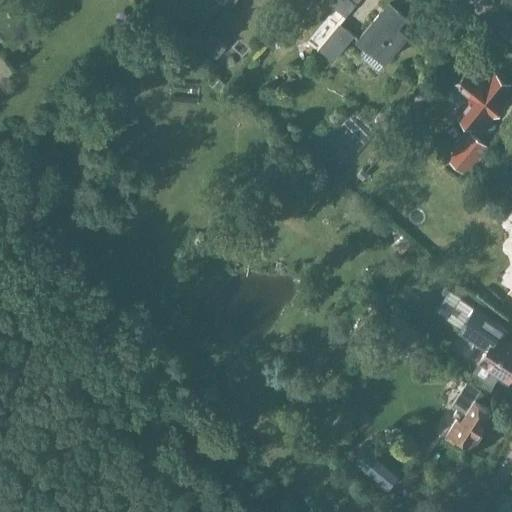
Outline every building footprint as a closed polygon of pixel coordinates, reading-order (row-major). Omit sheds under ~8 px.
[(325,0),(345,16),(357,0),(325,0)] [(390,0),(359,38),(368,45),(361,54),(379,69),(386,61),(410,34),(399,24),(407,14),(400,8),(406,0),(390,0)] [(339,23),(318,48),(333,61),(354,36),(339,23)] [(212,34),(201,47),(216,58),(226,45),(212,34)] [(511,83),(493,69),(484,81),(469,68),(456,84),(470,95),(455,113),(475,130),(490,111),(493,114),(503,103),(499,99),(511,83)] [(380,111),(371,121),(379,129),(388,118),(380,111)] [(379,129),(375,134),(381,139),(388,132),(393,136),(400,128),(388,118),(379,129)] [(78,134),(58,120),(51,131),(71,144),(78,134)] [(483,144),(470,133),(454,151),(467,162),(483,144)] [(449,288),(435,309),(447,317),(446,318),(462,329),(478,340),(474,349),(474,353),(475,356),(477,359),(481,362),(474,372),(492,387),(500,376),(501,376),(509,382),(511,377),(511,344),(502,339),(508,330),(495,322),(475,308),(460,298),(461,296),(449,288)] [(340,347),(354,359),(389,318),(376,306),(352,334),(351,334),(340,347)] [(464,391),(470,380),(446,365),(427,395),(459,416),(447,435),(454,441),(458,436),(473,447),(483,433),(479,430),(492,409),(464,391)] [(303,394),(290,391),(289,400),(301,402),(303,394)] [(369,443),(353,463),(386,490),(402,470),(369,443)]
